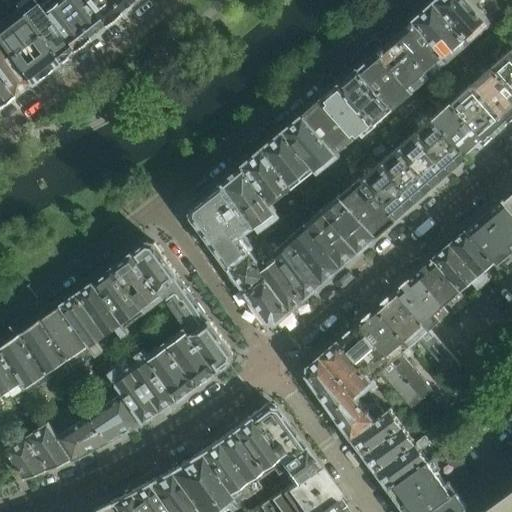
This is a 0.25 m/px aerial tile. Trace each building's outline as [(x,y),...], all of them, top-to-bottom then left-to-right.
[(71,49),(37,6),(31,0),(20,0),(15,4),(21,12),(47,49),(55,61),(71,49)] [(82,0),(44,0),(37,6),(71,49),(102,24),(82,0)] [(130,0),(82,0),(102,24),(130,0)] [(437,0),(416,18),(447,53),(459,42),(463,47),(471,39),(437,0)] [(487,18),(477,5),(471,0),(437,0),(471,39),(481,30),(478,26),(487,18)] [(47,49),(21,12),(0,27),(0,41),(5,49),(29,81),(55,61),(47,49)] [(416,18),(398,35),(427,69),(437,60),(442,65),(451,58),(447,53),(416,18)] [(398,35),(382,49),(415,89),(422,83),(418,77),(427,69),(398,35)] [(0,78),(11,94),(29,81),(5,49),(0,41),(0,78)] [(382,49),(362,65),(394,102),(396,105),(415,89),(382,49)] [(511,49),(494,65),(511,85),(511,49)] [(394,102),(362,65),(344,81),(376,119),(378,121),(386,114),(384,111),(394,102)] [(511,118),(511,85),(494,65),(473,82),(507,123),(511,118)] [(0,78),(0,102),(11,94),(0,78)] [(376,119),(344,81),(327,95),(359,133),(376,119)] [(507,123),(473,82),(453,99),(488,139),(507,123)] [(313,105),(312,109),(309,111),(341,148),(359,133),(327,95),(322,100),(318,101),(313,105)] [(488,139),(453,99),(436,113),(470,155),(488,139)] [(309,111),(291,126),(320,165),(341,148),(309,111)] [(434,117),(416,133),(450,172),(468,156),(434,117)] [(291,126),(269,144),(298,182),(320,165),(291,126)] [(450,172),(416,133),(399,148),(433,187),(450,172)] [(298,182),(269,144),(247,162),(275,201),(298,182)] [(433,187),(399,148),(381,163),(415,203),(433,187)] [(275,201),(247,162),(223,182),(257,227),(261,232),(282,217),(272,203),(275,201)] [(415,203),(381,163),(365,177),(363,179),(397,218),(415,203)] [(365,177),(363,175),(358,180),(361,184),(346,195),(380,233),(397,218),(363,179),(365,177)] [(257,227),(223,182),(194,206),(193,214),(230,266),(231,267),(253,249),(256,247),(247,235),(257,227)] [(380,233),(346,195),(344,194),(328,208),(362,248),(380,233)] [(511,205),(506,198),(488,213),(511,241),(511,205)] [(362,248),(328,208),(310,223),(345,263),(362,248)] [(511,241),(488,213),(470,228),(497,261),(499,263),(511,252),(511,241)] [(345,263),(310,223),(293,238),(325,280),(345,263)] [(470,228),(453,242),(487,282),(492,277),(487,270),(497,261),(470,228)] [(325,280),(293,238),(277,252),(280,256),(307,296),(325,280)] [(307,296),(280,256),(277,252),(276,253),(265,239),(256,247),(253,249),(259,259),(270,274),(294,307),(307,296)] [(148,241),(132,253),(161,292),(181,277),(156,243),(148,241)] [(453,242),(435,258),(463,291),(475,281),(481,287),(487,282),(453,242)] [(270,274),(259,259),(253,249),(231,267),(248,291),(270,274)] [(132,253),(114,267),(143,309),(163,295),(161,292),(132,253)] [(435,258),(416,274),(444,306),(463,291),(435,258)] [(114,267),(94,281),(124,323),(143,309),(114,267)] [(270,274),(248,291),(269,321),(277,322),(294,307),(270,274)] [(416,274),(398,290),(431,329),(449,312),(444,306),(416,274)] [(197,299),(181,277),(161,292),(163,295),(177,314),(197,299)] [(94,281),(77,293),(107,335),(117,328),(125,338),(132,333),(124,323),(94,281)] [(398,290),(380,306),(407,338),(416,331),(421,336),(447,365),(456,358),(431,329),(398,290)] [(77,293),(61,304),(99,356),(105,352),(98,342),(107,335),(77,293)] [(212,321),(197,299),(177,314),(190,332),(193,336),(212,321)] [(39,320),(67,361),(72,368),(79,362),(83,367),(99,356),(61,304),(39,320)] [(380,306),(361,322),(393,360),(424,395),(434,387),(404,351),(399,345),(407,338),(380,306)] [(39,320),(20,333),(48,375),(52,381),(61,375),(57,368),(67,361),(39,320)] [(234,352),(212,321),(193,336),(218,371),(233,360),(234,352)] [(424,395),(393,360),(361,322),(342,338),(369,371),(378,363),(383,369),(414,404),(424,395)] [(218,371),(193,336),(190,332),(170,346),(198,386),(218,371)] [(0,347),(0,348),(27,389),(31,395),(40,389),(36,383),(48,375),(20,333),(0,347)] [(342,338),(323,354),(357,391),(374,376),(369,371),(342,338)] [(198,386),(170,346),(151,360),(179,400),(198,386)] [(0,348),(0,393),(6,402),(27,389),(0,348)] [(179,400),(151,360),(144,351),(137,356),(140,360),(130,367),(161,411),(179,400)] [(323,354),(309,366),(308,375),(352,435),(386,410),(367,389),(360,395),(357,391),(323,354)] [(161,411),(130,367),(120,374),(117,370),(112,374),(125,393),(145,421),(161,411)] [(145,421),(125,393),(91,416),(109,441),(129,430),(145,421)] [(264,405),(248,417),(282,467),(293,483),(317,466),(274,406),(264,405)] [(365,452),(404,422),(391,406),(386,410),(352,435),(365,452)] [(74,414),(53,428),(56,433),(78,419),(74,414)] [(91,416),(59,437),(73,459),(88,451),(97,447),(109,441),(91,416)] [(248,417),(231,430),(258,468),(267,462),(271,468),(274,472),(282,467),(248,417)] [(379,471),(419,442),(415,437),(404,422),(365,452),(379,471)] [(51,424),(29,438),(49,469),(60,464),(73,459),(59,437),(56,433),(53,428),(51,424)] [(231,430),(215,441),(249,490),(257,485),(249,475),(258,468),(231,430)] [(427,436),(419,442),(379,471),(390,487),(430,458),(423,448),(431,443),(427,436)] [(9,450),(26,478),(43,471),(49,469),(29,438),(9,450)] [(215,441),(199,453),(226,491),(234,486),(238,492),(241,496),(249,490),(215,441)] [(475,478),(451,444),(442,450),(466,484),(475,478)] [(189,458),(168,471),(196,511),(206,511),(205,510),(222,499),(229,509),(236,504),(231,497),(226,491),(199,453),(189,458)] [(447,482),(438,471),(442,469),(433,457),(430,458),(390,487),(408,511),(461,511),(462,511),(469,506),(456,490),(454,492),(447,482)] [(312,511),(337,494),(327,480),(317,466),(293,483),(287,488),(260,507),(263,511),(312,511)] [(161,475),(146,483),(167,511),(196,511),(168,471),(161,475)] [(167,511),(146,483),(110,502),(117,511),(167,511)] [(511,511),(511,490),(482,511),(462,511),(461,511),(511,511)] [(350,511),(337,494),(312,511),(350,511)] [(117,511),(110,502),(105,504),(94,510),(95,511),(117,511)]
